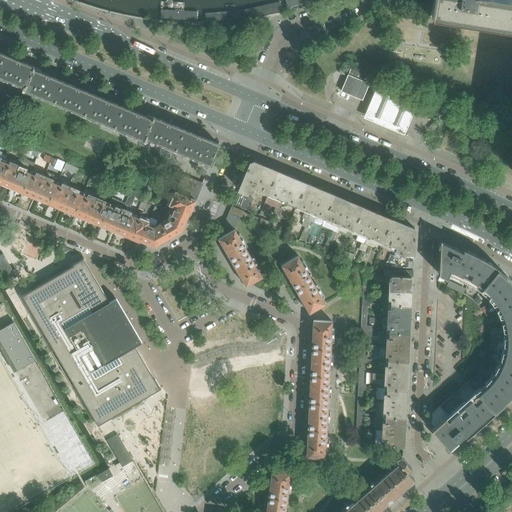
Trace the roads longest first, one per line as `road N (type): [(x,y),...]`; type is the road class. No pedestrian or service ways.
road 1 (residential): [(206,511),(290,435),(299,336),(290,319),(215,287),(193,242)]
road 2 (residential): [(451,487),(415,444),(434,210)]
road 3 (residential): [(511,209),(256,99)]
road 4 (residential): [(0,29),(243,131)]
road 5 (residential): [(256,99),(31,6)]
road 6 (residential): [(193,242),(145,268),(0,208)]
road 7 (residential): [(243,131),(434,210)]
road 8 (residential): [(256,99),(286,28),(363,0)]
road 9 (residential): [(193,242),(243,131)]
